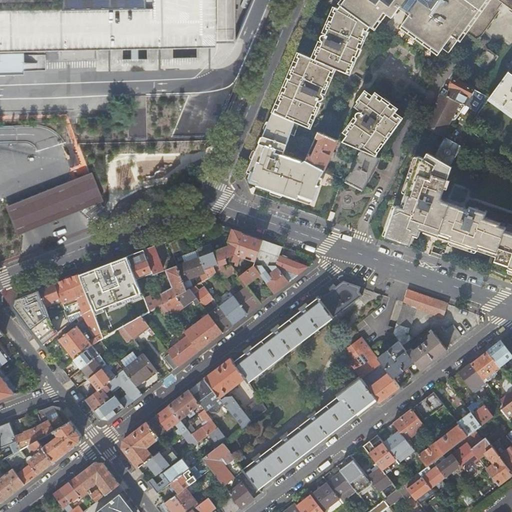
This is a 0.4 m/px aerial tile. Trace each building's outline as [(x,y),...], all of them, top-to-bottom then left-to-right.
[(0,0),(0,51),(215,47),(214,0),(0,0)] [(511,0),(344,0),(341,5),(371,26),(373,27),(373,28),(375,30),(387,14),(392,18),(399,8),(409,15),(404,23),(400,29),(438,56),(442,50),(444,47),(450,52),(464,32),(476,40),(503,3),(511,9),(511,0)] [(371,26),(341,5),(339,7),(336,6),(314,58),(300,52),(273,113),(284,118),(300,124),(309,128),(321,102),(319,101),(319,100),(320,100),(321,100),(322,99),(323,98),(323,97),(323,96),(323,95),(322,94),(322,93),(324,94),(335,68),(349,74),(368,31),(371,26)] [(497,55),(487,48),(482,56),(477,63),(486,70),(497,55)] [(511,75),(509,73),(499,86),(493,94),(490,98),(511,114),(511,75)] [(450,87),(446,85),(442,92),(441,94),(458,103),(465,106),(469,97),(470,98),(474,90),(454,79),(450,87)] [(342,141),(377,157),(379,152),(403,118),(395,113),(398,109),(390,103),(389,104),(383,99),(375,93),(372,96),(365,90),(357,101),(358,102),(355,106),(362,111),(361,112),(360,111),(359,111),(357,111),(356,112),(356,113),(356,115),(356,116),(357,117),(357,118),(355,117),(344,132),(348,134),(342,141)] [(458,103),(441,94),(427,121),(444,130),(458,103)] [(284,118),(273,113),(265,130),(267,131),(268,129),(277,133),(284,118)] [(267,131),(265,130),(247,173),(250,174),(249,178),(250,179),(259,182),(258,185),(257,185),(298,199),(299,196),(312,200),(314,201),(320,185),(318,184),(320,176),(322,177),(325,170),(306,160),(302,161),(302,160),(284,152),(291,135),(294,137),(300,124),(284,118),(277,133),(268,129),(267,131)] [(444,130),(427,121),(425,126),(442,135),(444,130)] [(325,170),(338,140),(319,132),(316,138),(318,139),(318,138),(320,139),(312,156),(310,155),(309,154),(306,160),(325,170)] [(463,147),(446,138),(436,157),(451,166),(463,147)] [(371,175),(379,159),(377,157),(361,151),(357,159),(359,160),(352,174),(350,173),(346,181),(363,190),(371,175)] [(451,166),(436,157),(428,153),(424,159),(417,157),(417,158),(412,172),(405,193),(400,207),(396,206),(396,207),(394,213),(388,230),(386,236),(385,238),(398,242),(398,244),(406,246),(407,245),(409,246),(410,246),(413,236),(418,237),(421,230),(422,227),(429,230),(436,232),(450,237),(450,239),(449,240),(450,241),(451,241),(462,245),(465,246),(469,247),(477,250),(478,250),(479,247),(488,251),(497,254),(496,257),(495,259),(494,262),(508,267),(507,270),(508,270),(511,271),(511,233),(505,231),(506,229),(502,227),(500,226),(501,224),(499,223),(486,219),(485,218),(486,216),(487,213),(474,209),(470,207),(469,210),(453,205),(450,203),(440,200),(444,191),(445,188),(448,179),(452,167),(451,166)] [(412,172),(417,158),(414,157),(402,192),(405,193),(412,172)] [(19,218),(0,247),(14,249),(34,220),(40,220),(38,213),(75,198),(70,187),(34,201),(12,198),(13,217),(19,218)] [(383,235),(386,236),(388,230),(394,213),(396,207),(393,206),(383,235)] [(435,235),(449,240),(450,239),(450,237),(436,232),(429,230),(422,227),(421,230),(429,233),(435,235)] [(219,266),(227,263),(225,259),(235,255),(242,234),(234,231),(232,238),(230,244),(230,246),(214,252),(219,266)] [(235,255),(233,261),(236,263),(235,266),(238,267),(241,258),(240,257),(256,262),(263,241),(247,236),(242,234),(235,255)] [(180,251),(175,239),(168,242),(172,254),(180,251)] [(256,262),(254,267),(276,267),(288,283),(308,267),(291,261),(279,256),(282,248),(263,241),(256,262)] [(476,253),(477,250),(469,247),(465,246),(462,245),(451,241),(450,241),(449,244),(476,253)] [(157,256),(154,247),(144,251),(152,272),(154,275),(162,272),(159,265),(160,265),(157,256)] [(479,247),(478,250),(486,253),(496,257),(497,254),(488,251),(479,247)] [(136,278),(152,272),(144,251),(136,254),(128,257),(136,278)] [(184,256),(186,263),(188,262),(200,258),(199,255),(197,251),(184,256)] [(208,279),(215,275),(212,267),(216,265),(217,267),(219,266),(214,252),(212,253),(209,254),(200,258),(208,279)] [(227,263),(233,261),(235,255),(225,259),(227,263)] [(117,261),(107,265),(93,270),(79,276),(92,310),(93,313),(94,313),(103,310),(119,303),(129,299),(133,298),(141,295),(142,294),(138,285),(136,278),(128,257),(117,261)] [(186,263),(177,266),(187,291),(189,290),(195,287),(201,284),(208,279),(200,258),(188,262),(186,263)] [(165,304),(187,291),(177,266),(175,267),(169,269),(166,270),(173,288),(165,291),(161,280),(156,282),(163,298),(165,304)] [(260,304),(247,287),(244,289),(237,295),(225,279),(235,271),(231,266),(222,272),(216,275),(230,293),(246,315),(253,309),(260,304)] [(254,267),(240,277),(243,281),(246,286),(251,282),(254,280),(260,275),(262,277),(274,294),(281,288),(288,283),(276,267),(254,267)] [(152,272),(136,278),(138,285),(155,278),(154,275),(152,272)] [(82,316),(92,310),(79,276),(67,280),(55,285),(60,297),(62,302),(62,303),(71,300),(76,299),(82,316)] [(234,362),(246,379),(248,383),(333,318),(351,305),(362,296),(358,292),(359,287),(343,282),(333,289),(321,298),(320,297),(318,298),(317,297),(316,297),(317,299),(307,306),(300,311),(279,328),(272,333),(251,349),(245,354),(234,362)] [(60,297),(55,285),(47,288),(39,291),(44,303),(45,308),(62,302),(60,297)] [(213,304),(215,303),(215,302),(213,300),(204,288),(199,291),(195,287),(189,290),(203,308),(211,301),(213,304)] [(165,304),(163,305),(187,336),(199,351),(211,342),(222,333),(208,315),(203,308),(189,290),(187,291),(165,304)] [(14,307),(43,345),(70,324),(65,311),(49,317),(45,308),(44,303),(39,291),(16,300),(14,307)] [(448,305),(407,291),(393,333),(399,341),(403,346),(408,342),(412,339),(408,334),(410,328),(416,308),(443,318),(448,305)] [(246,315),(230,293),(228,295),(230,298),(218,307),(232,326),(239,320),(246,315)] [(165,304),(163,298),(154,303),(154,304),(147,308),(149,313),(163,305),(165,304)] [(227,329),(232,326),(218,307),(208,315),(222,333),(227,329)] [(103,339),(97,324),(93,313),(92,310),(82,316),(78,318),(76,320),(78,322),(80,320),(81,321),(84,319),(94,338),(88,342),(76,327),(58,340),(66,350),(73,360),(87,349),(91,346),(100,341),(103,339)] [(132,339),(148,326),(141,317),(129,324),(124,328),(132,339)] [(441,327),(433,332),(445,348),(462,336),(453,325),(445,331),(441,327)] [(134,341),(146,331),(150,328),(148,326),(132,339),(134,341)] [(127,343),(132,339),(124,328),(118,331),(127,343)] [(403,346),(414,362),(421,370),(434,360),(447,350),(445,348),(433,332),(431,330),(429,332),(431,334),(429,335),(428,339),(415,349),(411,349),(411,346),(408,342),(403,346)] [(189,359),(199,351),(187,336),(168,351),(168,352),(169,354),(179,366),(189,359)] [(369,388),(376,399),(379,402),(389,394),(399,387),(393,379),(377,358),(361,338),(341,353),(361,378),(361,379),(371,371),(378,381),(369,388)] [(487,351),(499,368),(502,366),(504,368),(506,366),(504,364),(508,361),(511,364),(511,363),(511,355),(501,340),(494,346),(487,351)] [(399,341),(377,358),(393,379),(404,370),(414,362),(403,346),(399,341)] [(0,367),(10,360),(3,350),(0,346),(0,367)] [(96,352),(91,346),(87,349),(91,355),(96,352)] [(81,370),(94,359),(98,356),(99,356),(96,352),(91,355),(87,349),(73,360),(81,370)] [(492,373),(499,368),(487,351),(479,357),(471,364),(485,382),(488,379),(488,380),(494,375),(492,373)] [(141,380),(155,369),(144,354),(133,362),(123,371),(135,387),(142,381),(141,380)] [(173,371),(179,366),(169,354),(164,358),(173,371)] [(106,366),(98,356),(94,359),(102,369),(106,366)] [(224,403),(243,428),(250,422),(241,409),(232,397),(225,397),(224,395),(246,379),(234,362),(231,358),(218,368),(205,378),(224,403)] [(89,379),(102,369),(94,359),(81,370),(89,379)] [(111,381),(105,374),(110,370),(112,369),(108,364),(106,366),(102,369),(89,379),(98,391),(106,385),(111,381)] [(485,382),(471,364),(465,368),(459,373),(468,384),(475,394),(487,385),(485,382)] [(0,368),(0,375),(13,392),(16,389),(8,378),(0,368)] [(137,389),(158,372),(155,369),(141,380),(142,381),(135,387),(137,389)] [(115,378),(110,370),(105,374),(111,381),(114,379),(115,378)] [(133,402),(142,395),(137,389),(135,387),(123,371),(115,378),(114,379),(120,387),(126,395),(118,401),(124,408),(133,402)] [(468,384),(459,373),(454,377),(462,388),(468,384)] [(13,392),(0,375),(0,400),(14,395),(13,392)] [(220,406),(224,403),(205,378),(201,381),(200,391),(193,397),(205,412),(207,410),(209,413),(215,413),(218,411),(217,408),(220,406)] [(243,469),(244,471),(258,489),(273,477),(359,412),(376,399),(369,388),(361,379),(361,378),(344,392),(337,397),(316,413),(309,418),(288,434),(281,439),(260,456),(253,461),(243,469)] [(111,381),(106,385),(110,390),(112,393),(120,387),(114,379),(111,381)] [(189,391),(193,397),(200,391),(201,381),(189,391)] [(110,390),(106,385),(98,391),(86,401),(90,406),(94,411),(108,400),(104,395),(110,390)] [(198,443),(208,435),(217,428),(205,412),(193,397),(189,391),(179,399),(169,406),(184,426),(187,424),(183,418),(186,415),(188,418),(194,414),(192,411),(198,406),(200,409),(202,412),(199,414),(207,424),(192,436),(198,443)] [(511,391),(499,401),(502,404),(505,408),(511,401),(511,391)] [(109,421),(124,408),(118,401),(114,395),(112,397),(108,400),(94,411),(101,420),(109,421)] [(247,406),(256,417),(266,410),(258,398),(247,406)] [(508,419),(511,416),(511,401),(505,408),(501,410),(508,419)] [(492,417),(493,417),(490,413),(481,402),(480,403),(482,407),(477,411),(472,415),(481,426),(492,417)] [(501,410),(505,408),(502,404),(490,413),(493,417),(501,410)] [(184,426),(169,406),(158,414),(147,423),(153,430),(161,424),(166,430),(175,424),(182,433),(184,432),(187,430),(184,426)] [(54,431),(70,422),(60,408),(51,407),(37,412),(42,425),(34,430),(24,433),(24,434),(15,437),(20,450),(30,445),(37,440),(43,437),(54,431)] [(414,436),(425,427),(411,409),(402,416),(393,423),(407,441),(414,436)] [(478,428),(481,426),(472,415),(471,412),(464,418),(457,423),(459,425),(467,436),(464,439),(467,443),(471,449),(477,444),(470,435),(478,429),(478,428)] [(37,440),(54,462),(67,453),(79,443),(81,435),(70,422),(54,431),(57,436),(48,443),(43,437),(37,440)] [(14,453),(20,450),(15,437),(9,423),(0,426),(0,448),(11,444),(14,453)] [(122,448),(138,468),(145,462),(146,461),(156,453),(153,450),(149,452),(146,449),(146,445),(150,445),(159,438),(153,430),(147,423),(135,432),(123,441),(122,448)] [(411,447),(407,441),(393,423),(390,426),(387,428),(393,436),(383,443),(396,459),(401,455),(406,462),(412,458),(407,451),(411,447)] [(449,450),(464,439),(467,436),(459,425),(449,433),(436,442),(445,453),(447,452),(449,450)] [(204,452),(207,455),(223,443),(227,440),(217,428),(208,435),(215,444),(204,452)] [(184,432),(194,445),(198,443),(192,436),(187,430),(184,432)] [(445,453),(436,442),(431,436),(427,439),(428,441),(431,446),(418,456),(427,467),(434,462),(440,457),(445,453)] [(501,483),(511,474),(511,472),(499,456),(485,438),(477,444),(471,449),(479,459),(486,454),(490,460),(490,459),(494,464),(487,469),(499,485),(501,483)] [(452,455),(467,443),(464,439),(449,450),(451,453),(452,455)] [(46,468),(54,462),(37,440),(30,445),(35,452),(36,455),(34,456),(33,456),(32,456),(31,456),(30,456),(28,457),(27,458),(27,459),(27,460),(30,464),(39,474),(46,468)] [(399,464),(396,459),(383,443),(382,445),(378,441),(375,443),(372,446),(375,450),(370,454),(377,463),(380,467),(385,474),(399,464)] [(211,469),(223,486),(224,486),(244,471),(243,469),(223,443),(207,455),(203,458),(211,469)] [(479,459),(471,449),(467,443),(452,455),(461,466),(464,470),(471,465),(479,459)] [(157,474),(178,457),(168,444),(165,446),(159,452),(156,453),(146,461),(152,467),(157,474)] [(511,445),(499,456),(511,472),(511,445)] [(11,466),(19,461),(25,457),(20,450),(14,453),(5,459),(11,466)] [(396,488),(385,474),(380,467),(373,473),(369,475),(361,465),(365,463),(356,452),(353,454),(351,456),(355,462),(366,476),(369,480),(384,500),(387,497),(382,491),(389,485),(393,490),(396,488)] [(461,466),(452,455),(444,461),(440,457),(434,462),(437,466),(446,478),(453,472),(461,466)] [(163,472),(171,483),(187,470),(188,470),(190,468),(182,458),(163,472)] [(352,487),(366,476),(355,462),(348,467),(341,472),(352,487)] [(90,496),(96,503),(119,485),(111,474),(102,464),(95,463),(76,477),(86,490),(96,483),(103,492),(100,494),(97,490),(90,496)] [(373,473),(380,467),(377,463),(374,465),(376,467),(371,470),(373,473)] [(32,479),(39,474),(30,464),(17,474),(25,485),(32,479)] [(190,468),(188,470),(196,481),(201,477),(193,466),(190,468)] [(431,489),(446,478),(437,466),(422,477),(431,489)] [(13,494),(25,485),(17,474),(13,469),(0,478),(0,501),(1,503),(13,494)] [(178,493),(185,488),(195,481),(187,470),(171,483),(178,493)] [(188,470),(187,470),(195,481),(196,481),(188,470)] [(167,485),(171,483),(163,472),(159,475),(163,480),(167,485)] [(342,495),(352,487),(341,472),(334,478),(327,483),(339,499),(342,503),(344,505),(347,502),(342,495)] [(369,480),(366,476),(352,487),(355,491),(369,480)] [(86,490),(76,477),(65,486),(54,494),(64,507),(86,490)] [(416,500),(431,489),(422,477),(408,489),(413,495),(416,500)] [(157,484),(152,478),(148,481),(153,487),(157,484)] [(153,487),(157,493),(167,485),(163,480),(157,484),(153,487)] [(242,483),(229,493),(232,497),(241,508),(247,503),(253,499),(242,483)] [(339,499),(327,483),(319,489),(311,495),(324,511),(339,499)] [(413,495),(408,489),(404,484),(387,497),(384,500),(383,500),(389,507),(403,497),(406,501),(413,495)] [(172,511),(171,511),(189,511),(198,505),(185,488),(178,493),(165,503),(172,511)] [(133,511),(137,509),(130,500),(123,491),(95,511),(133,511)] [(322,511),(324,511),(311,495),(304,501),(297,507),(300,511),(322,511)] [(219,507),(222,511),(235,511),(241,508),(232,497),(219,507)] [(194,511),(198,509),(201,511),(209,511),(215,508),(208,498),(198,505),(189,511),(194,511)] [(329,511),(342,503),(339,499),(324,511),(329,511)] [(384,511),(389,508),(389,507),(383,500),(370,510),(367,511),(384,511)]
